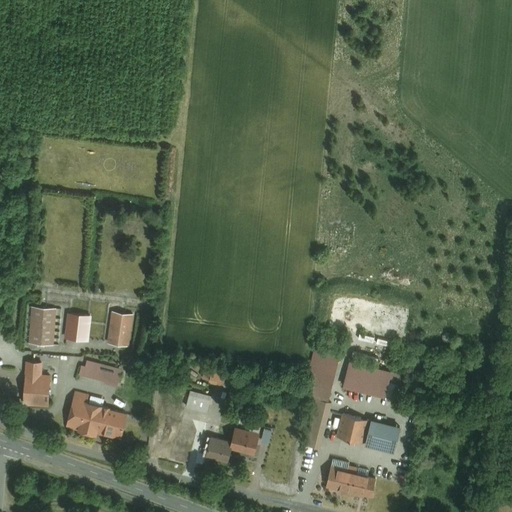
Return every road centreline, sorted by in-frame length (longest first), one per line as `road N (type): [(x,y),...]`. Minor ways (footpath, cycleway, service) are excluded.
road 1 (residential): [(0,421),(315,511)]
road 2 (tertiary): [(2,442),(199,511)]
